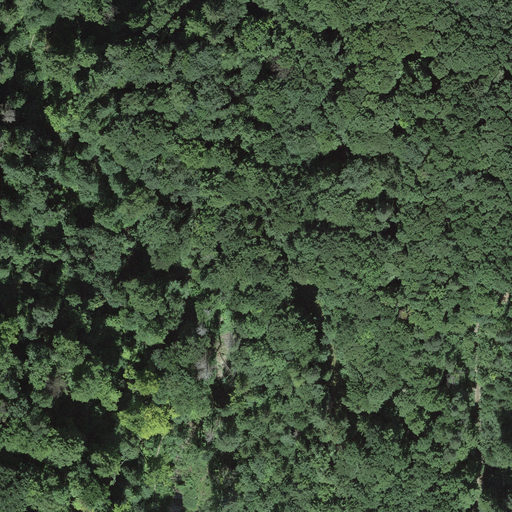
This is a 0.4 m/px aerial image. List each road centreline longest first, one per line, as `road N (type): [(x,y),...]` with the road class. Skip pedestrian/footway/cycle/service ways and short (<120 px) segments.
road 1 (track): [(431,0),(390,299),(393,345),(433,511)]
road 2 (track): [(474,511),(479,291),(498,202),(511,177)]
road 3 (track): [(338,511),(336,388),(308,273)]
